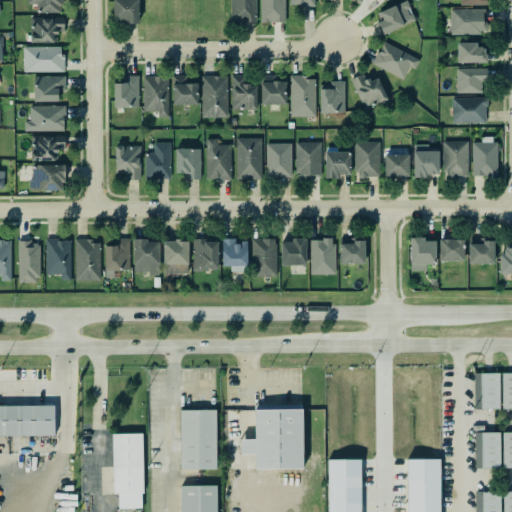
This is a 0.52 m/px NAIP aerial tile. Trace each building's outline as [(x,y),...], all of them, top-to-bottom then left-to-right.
[(29,0),(65,0),(65,16),(41,16),(41,7),(29,7),(29,0)] [(111,0),(136,0),(137,22),(123,22),(123,19),(111,19),(111,0)] [(256,23),(256,0),(231,0),(231,23),(256,23)] [(285,0),(260,0),(260,23),(285,22),(285,0)] [(377,13),(407,2),(410,8),(406,9),(411,22),(379,34),(375,23),(380,21),(377,13)] [(483,8),(449,9),(449,33),(479,33),(479,30),(484,30),(486,28),(486,22),(484,20),(483,8)] [(30,42),(57,43),(57,31),(64,31),(64,18),(30,17),(30,42)] [(371,62),(377,51),(378,51),(383,41),(419,59),(414,68),(409,66),(402,78),(371,62)] [(458,64),(487,63),(486,47),(477,48),(477,43),(457,43),(458,64)] [(63,71),(22,72),(22,45),(60,45),(60,53),(63,53),(63,71)] [(456,93),(482,93),(482,82),(487,82),(487,68),(456,69),(456,93)] [(349,78),(355,76),(361,73),(364,78),(367,77),(369,80),(376,77),(386,98),(363,110),(349,78)] [(142,76),(167,75),(167,115),(157,116),(157,109),(142,109),(142,76)] [(171,104),(196,104),(196,82),(185,82),(185,75),(171,75),(171,104)] [(314,116),(314,78),(307,78),(307,75),(289,75),(289,116),(314,116)] [(34,77),(34,102),(58,101),(58,92),(65,92),(65,76),(34,77)] [(112,82),(126,82),(126,76),(137,76),(137,105),(129,106),(112,106),(112,82)] [(198,76),(198,107),(198,117),(224,117),(224,76),(198,76)] [(232,110),(257,109),(256,85),(244,85),(244,76),(231,76),(232,110)] [(286,81),(274,81),(274,76),(260,76),(260,104),(286,105),(286,81)] [(328,80),(328,88),(318,88),(319,112),(344,111),(343,80),(328,80)] [(452,101),(486,101),(487,125),(452,126),(452,101)] [(29,105),(64,105),(64,119),(62,119),(62,130),(23,130),(23,120),(29,120),(29,105)] [(31,134),(63,135),(63,148),(56,148),(56,160),(31,159),(31,134)] [(233,138),(233,179),(259,179),(258,137),(233,138)] [(206,179),(231,179),(231,145),(216,145),(216,139),(206,139),(206,179)] [(441,140),(466,140),(466,175),(454,175),(454,177),(445,177),(445,171),(441,171),(441,140)] [(294,141),(320,141),(320,174),(294,174),(294,141)] [(152,142),(169,142),(169,178),(144,179),(144,151),(152,151),(152,142)] [(265,143),(288,142),(289,176),(265,176),(265,143)] [(355,177),(379,178),(380,143),(356,142),(355,177)] [(472,177),(498,176),(497,143),(472,143),(472,177)] [(439,151),(429,151),(429,145),(414,144),(413,178),(428,178),(428,174),(438,174),(439,151)] [(115,173),(126,173),(126,181),(140,181),(141,146),(115,146),(115,173)] [(173,146),(198,147),(199,178),(186,179),(186,172),(175,172),(173,146)] [(324,150),(349,150),(349,173),(344,173),(340,173),(338,173),(338,177),(332,178),(332,177),(324,177),(324,150)] [(409,155),(384,155),(385,177),(409,177),(409,155)] [(29,165),(63,163),(63,181),(59,181),(59,189),(29,190),(29,179),(29,165)] [(305,237),(305,264),(280,264),(280,241),(291,241),(291,237),(305,237)] [(363,239),(363,262),(338,263),(338,243),(349,242),(349,237),(356,237),(356,239),(363,239)] [(434,240),(434,263),(425,263),(425,270),(410,270),(409,263),(409,237),(423,237),(423,240),(434,240)] [(468,243),(468,263),(493,263),(493,240),(485,240),(485,237),(479,237),(479,243),(468,243)] [(44,238),(56,238),(56,240),(69,240),(69,279),(59,279),(59,274),(45,274),(44,238)] [(114,238),(128,238),(128,269),(103,270),(102,245),(114,245),(114,238)] [(132,238),(145,238),(145,241),(158,241),(158,274),(147,275),(147,271),(132,271),(132,238)] [(162,240),(174,240),(174,238),(179,238),(179,241),(187,241),(187,263),(186,263),(186,273),(163,273),(163,264),(162,264),(162,240)] [(222,239),(232,238),(231,245),(238,243),(240,239),(247,241),(246,265),(221,265),(222,239)] [(334,273),(309,274),(309,239),(322,239),(322,238),(331,238),(331,243),(334,243),(334,273)] [(0,275),(0,280),(11,280),(11,240),(0,239),(0,275)] [(74,239),(91,239),(91,242),(99,242),(99,280),(74,280),(74,239)] [(276,276),(276,239),(252,239),(252,277),(276,276)] [(438,239),(438,260),(463,260),(463,239),(438,239)] [(19,282),(41,281),(39,244),(31,244),(31,240),(17,240),(19,282)] [(191,240),(202,240),(217,241),(216,269),(192,270),(191,240)] [(511,273),(499,273),(499,254),(503,254),(503,249),(505,248),(504,245),(510,245),(510,244),(511,244),(511,273)] [(476,373),(476,407),(495,407),(495,372),(476,373)] [(511,372),(498,372),(498,407),(511,407),(511,372)] [(52,404),(0,404),(0,435),(53,435),(52,404)] [(239,439),(239,454),(254,454),(254,468),(302,468),(301,408),(254,408),(254,439),(239,439)] [(179,409),(179,468),(215,468),(215,409),(179,409)] [(511,431),(498,432),(499,467),(511,467),(511,431)] [(477,432),(477,467),(496,467),(495,432),(477,432)] [(111,433),(112,493),(117,492),(117,508),(140,507),(140,492),(142,492),(141,433),(111,433)] [(440,511),(439,459),(406,459),(407,511),(440,511)] [(360,511),(360,460),(327,460),(327,511),(360,511)] [(215,511),(215,485),(178,486),(178,511),(215,511)] [(511,511),(511,490),(499,490),(499,511),(511,511)] [(478,491),(478,511),(496,511),(496,491),(478,491)]
